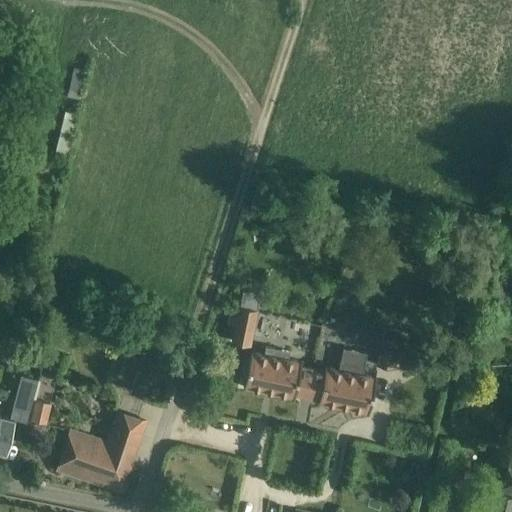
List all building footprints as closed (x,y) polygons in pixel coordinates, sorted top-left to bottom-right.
[(54,154),(68,158),(76,123),(75,123),(77,113),(65,111),(63,120),(54,154)] [(257,310),(239,307),(238,309),(232,308),(229,323),(235,324),(232,341),(249,345),(257,310)] [(394,368),(394,367),(393,367),(398,342),(399,342),(399,341),(409,343),(411,332),(384,326),(381,339),(382,339),(377,363),(376,363),(376,365),(394,368)] [(167,330),(164,339),(177,343),(180,333),(167,330)] [(250,351),(243,387),(244,387),(244,386),(264,390),(264,391),(265,391),(272,392),(272,393),(273,393),(273,392),(293,396),(292,397),(294,397),(294,394),(301,395),(301,394),(302,385),(308,386),(312,368),(300,365),(301,361),(300,361),(288,359),(289,351),(265,346),(264,354),(251,351),(252,351),(250,351)] [(312,368),(308,386),(314,387),(312,396),(312,397),(318,399),(317,402),(319,402),(338,406),(339,406),(340,405),(346,406),(346,408),(348,408),(367,412),(368,412),(376,376),(374,376),(362,374),(364,366),(340,361),(338,369),(326,367),(326,366),(325,366),(324,370),(312,368)] [(27,415),(35,378),(19,374),(10,411),(27,415)] [(44,423),(49,403),(35,400),(30,419),(44,423)] [(122,490),(146,420),(117,411),(107,441),(71,429),(57,469),(122,490)] [(0,451),(4,453),(9,433),(13,418),(0,414),(0,451)] [(511,511),(511,456),(509,456),(501,492),(493,490),(488,511),(511,511)]
